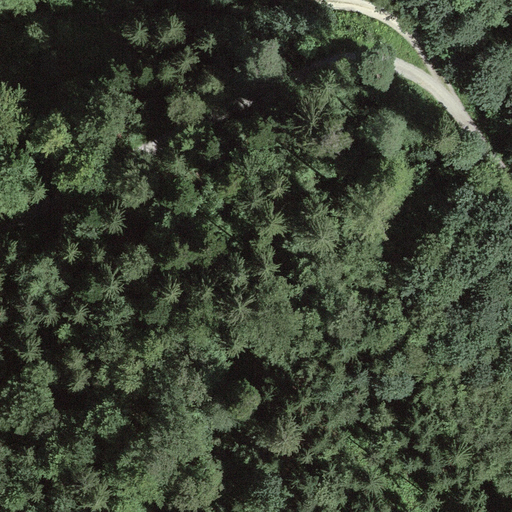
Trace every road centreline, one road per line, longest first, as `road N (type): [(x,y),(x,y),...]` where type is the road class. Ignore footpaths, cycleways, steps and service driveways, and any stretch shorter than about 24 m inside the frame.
road 1 (track): [(0,224),(309,63),(376,53),(453,88)]
road 2 (track): [(453,88),(400,21),(308,3),(0,16)]
